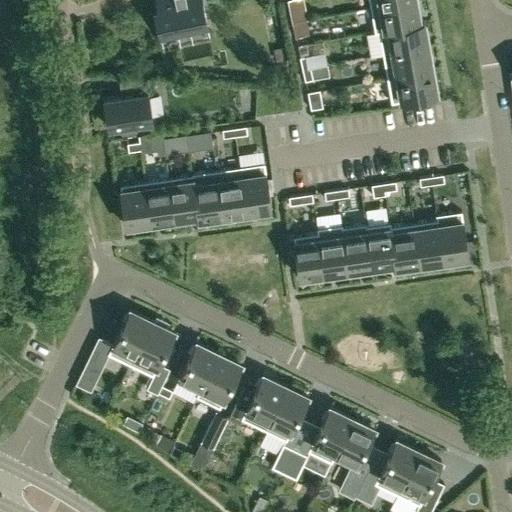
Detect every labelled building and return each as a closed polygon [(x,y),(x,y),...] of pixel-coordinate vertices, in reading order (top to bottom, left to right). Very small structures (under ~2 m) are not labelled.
[(206,20),(201,0),(156,0),(159,10),(155,11),(159,30),(174,27),(175,33),(192,30),(191,23),(206,20)] [(303,0),(287,0),(289,9),(292,21),(306,18),(307,18),(303,0)] [(374,30),(424,21),(423,20),(420,21),(415,0),(406,0),(370,7),(374,30)] [(306,18),(292,21),(294,33),(295,35),(309,32),(306,18)] [(382,53),(428,45),(424,21),(374,30),(374,31),(378,31),(382,53)] [(387,77),(432,69),(428,45),(382,53),(387,77)] [(302,68),(310,66),(307,54),(299,56),(302,68)] [(305,80),(313,78),(310,66),(302,68),(305,80)] [(391,101),(437,93),(432,69),(387,77),(391,101)] [(104,97),(108,127),(152,120),(148,92),(149,92),(146,78),(119,76),(121,94),(104,97)] [(309,91),(310,99),(320,97),(319,89),(309,91)] [(322,106),(320,97),(310,99),(309,99),(310,108),(322,106)] [(304,146),(324,140),(317,116),(297,122),(304,146)] [(235,135),(247,133),(246,125),(234,126),(235,135)] [(223,136),(235,135),(234,126),(222,128),(223,136)] [(212,146),(210,130),(199,132),(202,147),(212,146)] [(139,140),(140,148),(152,147),(151,139),(139,140)] [(128,150),(140,148),(139,140),(127,142),(128,150)] [(242,150),(244,161),(269,157),(267,146),(242,150)] [(271,207),(264,162),(239,165),(246,211),(271,207)] [(222,214),(246,211),(239,165),(216,169),(222,214)] [(192,172),(199,218),(222,214),(216,169),(192,172)] [(198,218),(199,218),(192,172),(191,172),(191,173),(168,176),(174,217),(197,214),(198,218)] [(444,181),(443,173),(431,175),(432,183),(444,181)] [(432,183),(431,175),(419,176),(420,184),(432,183)] [(145,180),(150,221),(174,217),(168,176),(145,180)] [(120,184),(126,224),(150,221),(145,180),(120,184)] [(395,180),(383,182),(384,189),(396,188),(395,180)] [(373,195),(385,194),(384,189),(383,182),(371,183),(373,195)] [(348,187),(336,188),(337,196),(349,195),(348,187)] [(336,188),(324,190),(325,198),(337,196),(336,188)] [(313,200),(312,192),(300,194),(301,202),(313,200)] [(288,195),(289,203),(301,202),(300,194),(288,195)] [(436,213),(443,259),(468,255),(461,210),(436,213)] [(413,222),(419,262),(443,259),(436,213),(436,214),(436,218),(413,222)] [(365,222),(371,265),(394,262),(395,266),(396,266),(389,221),(366,224),(366,222),(365,222)] [(389,221),(396,266),(419,262),(413,222),(391,225),(390,221),(389,221)] [(342,223),(341,223),(348,269),(371,265),(365,222),(342,225),(342,223)] [(317,227),(324,272),(348,269),(341,223),(317,227)] [(299,276),(324,272),(317,227),(316,227),(317,232),(293,235),(299,276)] [(98,336),(89,356),(103,363),(108,352),(130,363),(151,318),(129,307),(112,343),(98,336)] [(151,318),(130,363),(153,374),(147,386),(158,391),(162,384),(170,367),(159,362),(175,329),(166,325),(168,322),(156,316),(154,320),(151,318)] [(218,351),(196,340),(178,376),(200,387),(196,395),(218,351)] [(196,395),(219,406),(241,362),(218,351),(196,395)] [(285,383),(263,372),(241,417),(263,428),(285,383)] [(308,394),(285,383),(263,428),(286,439),(308,394)] [(172,389),(162,384),(158,391),(169,397),(172,389)] [(307,449),(330,460),(352,415),(329,405),(307,449)] [(200,441),(213,447),(228,415),(216,409),(200,441)] [(352,415),(330,460),(331,461),(335,452),(357,463),(374,426),(352,415)] [(175,441),(162,434),(157,446),(169,452),(175,441)] [(374,482),(397,493),(418,448),(396,437),(374,482)] [(271,465),(283,471),(295,448),(283,442),(271,465)] [(283,471),(296,477),(307,454),(295,448),(283,471)] [(432,477),(441,459),(418,448),(397,493),(418,503),(415,509),(422,511),(429,511),(444,482),(432,477)] [(358,488),(361,481),(350,476),(347,483),(358,488)] [(369,494),(372,486),(361,481),(358,488),(369,494)]
